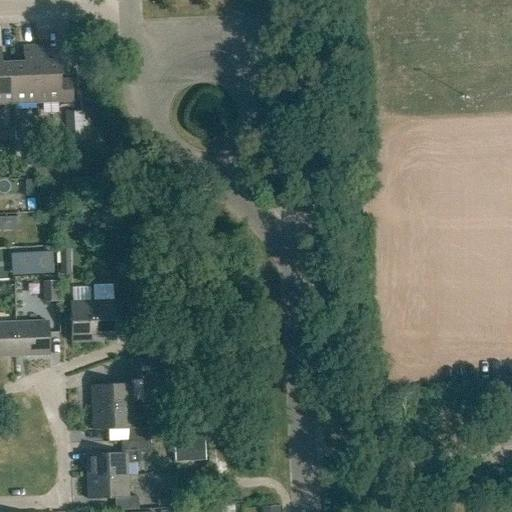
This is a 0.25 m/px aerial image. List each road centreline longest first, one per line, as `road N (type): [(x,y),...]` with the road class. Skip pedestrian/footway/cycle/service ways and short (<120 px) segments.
road 1 (unclassified): [(307,511),(298,315),(286,248),(218,175),(169,146),(145,98),(132,5)]
road 2 (residential): [(0,508),(55,504),(64,449),(43,387),(0,397)]
road 3 (residential): [(0,10),(132,5)]
